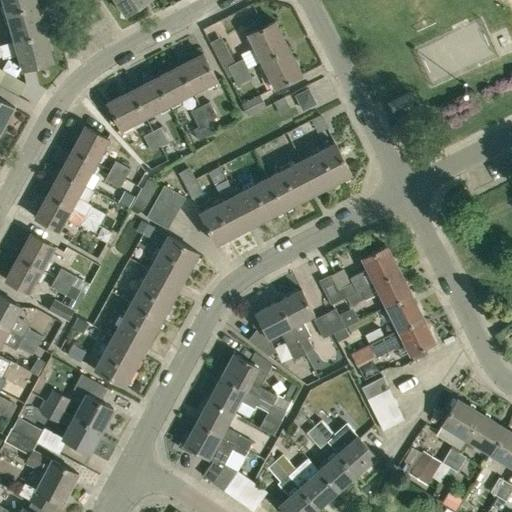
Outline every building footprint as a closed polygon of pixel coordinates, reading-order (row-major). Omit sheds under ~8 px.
[(0,0),(0,14),(6,13),(37,4),(36,0),(0,0)] [(148,0),(115,0),(126,15),(148,0)] [(45,33),(37,4),(6,13),(14,41),(45,33)] [(261,60),(288,47),(275,20),(248,34),(261,60)] [(53,61),(45,33),(14,41),(0,45),(0,47),(2,55),(3,58),(18,54),(22,70),(53,61)] [(288,47),(261,60),(274,87),(301,74),(288,47)] [(203,53),(179,65),(193,93),(217,80),(203,53)] [(232,74),(232,75),(247,67),(243,58),(227,66),(232,74)] [(155,77),(169,105),(193,93),(179,65),(155,77)] [(252,77),(247,67),(232,75),(237,84),(252,77)] [(131,89),(145,117),(156,111),(169,105),(155,77),(131,89)] [(136,122),(145,117),(131,89),(107,101),(122,129),(136,122)] [(308,89),(296,96),(303,110),(316,104),(308,89)] [(387,102),(392,111),(413,100),(409,91),(387,102)] [(266,106),(260,93),(241,103),(248,115),(266,106)] [(273,101),(277,108),(286,103),(283,96),(273,101)] [(0,132),(1,133),(15,107),(0,98),(0,132)] [(210,102),(209,101),(200,106),(208,121),(217,116),(210,102)] [(290,110),(286,103),(277,108),(280,114),(290,110)] [(213,131),(208,121),(200,106),(191,110),(198,125),(193,129),(198,139),(213,131)] [(311,119),(314,125),(323,120),(320,114),(311,119)] [(327,127),(323,120),(314,125),(317,132),(327,127)] [(84,125),(72,148),(97,162),(109,139),(84,125)] [(152,130),(161,145),(169,140),(162,125),(152,130)] [(151,150),(161,145),(152,130),(143,135),(148,144),(151,150)] [(334,143),(267,178),(283,209),(350,174),(334,143)] [(97,162),(72,148),(59,171),(84,185),(97,162)] [(115,160),(110,169),(124,177),(130,168),(115,160)] [(189,167),(180,171),(183,178),(192,173),(189,167)] [(124,177),(110,169),(105,179),(119,186),(124,177)] [(84,185),(59,171),(47,193),(72,207),(85,215),(90,205),(77,197),(84,185)] [(183,178),(186,184),(195,180),(192,173),(183,178)] [(147,178),(144,185),(152,190),(156,183),(147,178)] [(221,196),(223,200),(199,212),(215,243),(283,209),(267,178),(234,194),(226,179),(215,185),(221,196)] [(195,180),(186,184),(190,191),(199,186),(195,180)] [(144,185),(140,191),(148,196),(152,190),(144,185)] [(158,196),(180,209),(185,198),(164,185),(158,196)] [(202,193),(199,186),(190,191),(193,198),(202,193)] [(119,202),(128,207),(134,196),(125,191),(119,202)] [(140,191),(136,198),(145,202),(148,196),(140,191)] [(72,207),(47,193),(34,216),(59,230),(72,207)] [(174,219),(180,209),(158,196),(152,206),(174,219)] [(141,209),(145,202),(136,198),(133,204),(141,209)] [(90,205),(85,215),(99,223),(104,213),(90,205)] [(168,230),(174,219),(152,206),(146,217),(168,230)] [(99,223),(85,215),(80,223),(95,231),(99,223)] [(140,220),(136,229),(142,233),(147,224),(140,220)] [(142,233),(148,237),(154,227),(147,224),(142,233)] [(31,233),(18,256),(42,269),(55,246),(31,233)] [(149,268),(131,302),(161,319),(198,252),(167,235),(155,258),(143,253),(138,262),(149,268)] [(397,269),(385,245),(361,257),(373,281),(397,269)] [(42,269),(18,256),(5,279),(29,292),(42,269)] [(61,267),(56,276),(71,284),(75,275),(61,267)] [(360,288),(359,287),(345,294),(346,296),(350,304),(364,297),(364,299),(378,292),(385,305),(409,292),(397,269),(373,281),(373,282),(360,288)] [(338,289),(330,274),(319,279),(332,303),(346,296),(345,294),(359,287),(356,280),(338,289)] [(71,297),(67,305),(54,298),(48,309),(68,320),(74,309),(84,293),(79,291),(80,290),(71,284),(56,276),(51,286),(71,297)] [(299,289),(277,300),(305,353),(313,348),(307,336),(310,334),(301,318),(312,313),(299,289)] [(409,292),(385,305),(396,328),(421,316),(409,292)] [(0,294),(0,325),(8,330),(37,345),(42,336),(28,327),(30,323),(16,316),(21,306),(0,294)] [(253,312),(260,324),(249,340),(268,355),(276,351),(268,335),(279,330),(294,358),(305,353),(277,300),(253,312)] [(161,319),(131,302),(94,368),(125,385),(161,319)] [(332,331),(344,325),(335,307),(323,313),(332,331)] [(332,332),(332,331),(323,313),(313,318),(323,337),(332,332)] [(396,328),(383,334),(369,342),(376,356),(403,342),(409,352),(433,340),(421,316),(396,328)] [(8,330),(0,325),(0,344),(2,341),(15,349),(17,346),(32,354),(37,345),(8,330)] [(365,334),(369,342),(383,334),(379,327),(365,334)] [(72,344),(67,353),(74,357),(79,347),(72,344)] [(79,347),(74,357),(81,360),(86,351),(79,347)] [(219,374),(244,388),(260,396),(286,410),(291,401),(277,394),(276,395),(259,386),(272,364),(255,351),(249,361),(231,352),(219,374)] [(74,416),(101,430),(113,408),(99,401),(107,387),(81,373),(73,388),(86,395),(74,416)] [(286,410),(260,396),(244,388),(219,374),(206,398),(231,411),(238,400),(254,408),(256,405),(281,419),(286,410)] [(387,386),(381,375),(359,386),(365,397),(387,386)] [(392,397),(387,386),(365,397),(370,408),(392,397)] [(53,390),(47,401),(64,410),(70,399),(53,390)] [(0,395),(0,412),(9,418),(17,404),(0,395)] [(397,407),(392,397),(370,408),(376,418),(397,407)] [(231,411),(206,398),(194,420),(220,434),(231,411)] [(466,438),(481,413),(456,398),(441,423),(466,438)] [(64,410),(47,401),(42,411),(69,426),(63,438),(66,440),(89,452),(101,430),(74,416),(64,410)] [(376,418),(381,429),(403,418),(397,407),(376,418)] [(505,428),(481,413),(466,438),(490,453),(505,428)] [(18,416),(12,427),(37,441),(60,453),(66,440),(63,438),(62,440),(43,430),(18,416)] [(346,423),(335,433),(322,419),(314,426),(327,440),(337,451),(356,473),(375,456),(346,423)] [(194,420),(189,431),(185,429),(177,445),(190,452),(192,448),(211,458),(200,474),(211,481),(225,461),(231,450),(244,457),(248,449),(235,442),(229,439),(220,434),(194,420)] [(327,440),(314,426),(307,432),(320,447),(327,440)] [(12,427),(11,428),(4,440),(30,454),(26,461),(39,468),(40,466),(45,469),(35,488),(24,483),(19,494),(29,498),(29,500),(52,511),(54,511),(60,501),(62,502),(79,472),(33,447),(37,441),(12,427)] [(511,432),(505,428),(490,453),(511,465),(511,432)] [(235,442),(248,449),(252,441),(239,434),(235,442)] [(449,465),(457,451),(451,447),(442,461),(449,465)] [(421,451),(412,466),(408,472),(426,484),(431,476),(441,460),(437,457),(423,448),(421,451)] [(337,451),(317,468),(337,490),(356,473),(337,451)] [(457,451),(449,465),(457,470),(466,456),(457,451)] [(283,453),(275,460),(288,475),(296,468),(283,453)] [(288,475),(275,460),(268,466),(280,480),(277,482),(288,495),(279,503),(287,511),(311,511),(317,507),(298,486),(288,475)] [(225,461),(211,481),(221,489),(235,468),(225,461)] [(245,475),(235,468),(221,489),(232,496),(245,475)] [(317,468),(298,486),(317,507),(337,490),(317,468)] [(266,490),(245,475),(232,496),(252,510),(266,490)] [(498,495),(506,481),(499,476),(490,491),(498,495)] [(511,489),(511,484),(506,481),(498,495),(506,500),(511,489)] [(32,511),(23,507),(20,511),(4,511),(1,510),(2,507),(0,505),(0,484),(0,511),(32,511)]
